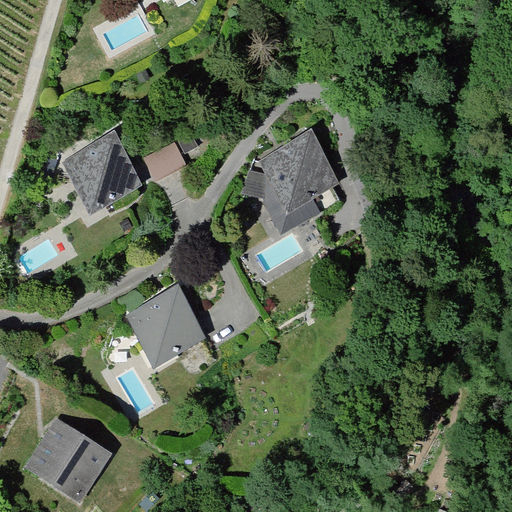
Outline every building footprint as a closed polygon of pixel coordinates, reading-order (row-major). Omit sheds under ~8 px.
[(279,147),(255,161),(286,215),(341,184),(310,130),(279,147)] [(112,131),(58,161),(88,215),(142,185),(112,131)] [(174,141),(142,158),(155,183),(188,166),(174,141)] [(268,214),(258,220),(271,241),(280,235),(268,214)] [(178,283),(124,312),(154,368),(208,338),(178,283)] [(43,437),(22,470),(80,506),(113,454),(55,418),(43,437)]
